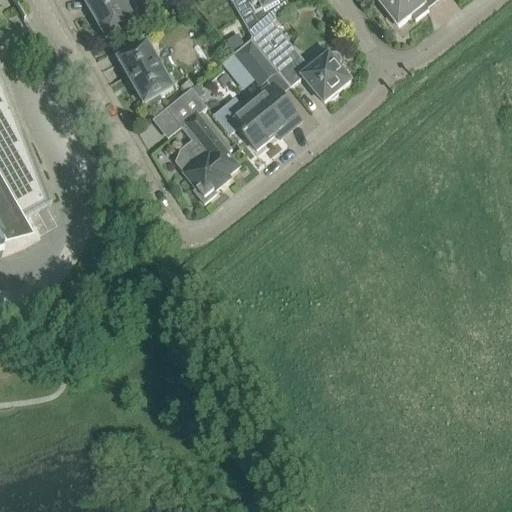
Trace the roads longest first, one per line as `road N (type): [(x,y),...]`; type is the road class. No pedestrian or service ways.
road 1 (residential): [(188,241),(166,225),(38,0)]
road 2 (residential): [(188,241),(209,235),(370,105),(391,75)]
road 3 (residential): [(391,75),(424,61),(504,0)]
